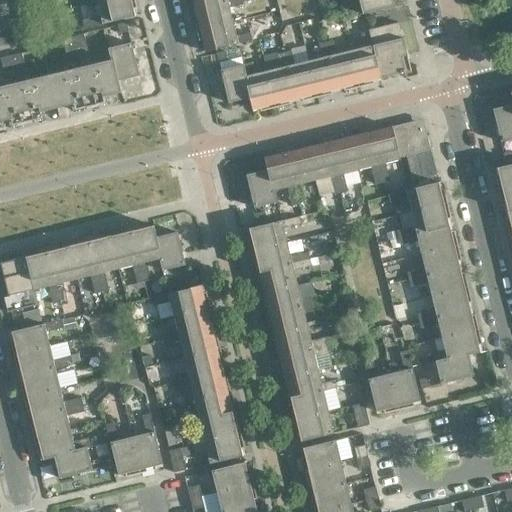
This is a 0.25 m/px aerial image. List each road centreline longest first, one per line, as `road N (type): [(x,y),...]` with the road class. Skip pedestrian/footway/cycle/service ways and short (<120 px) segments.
road 1 (residential): [(446,88),(197,147),(161,0)]
road 2 (residential): [(511,350),(446,88)]
